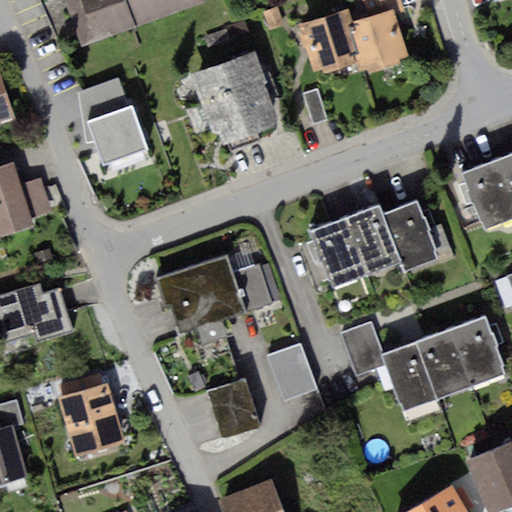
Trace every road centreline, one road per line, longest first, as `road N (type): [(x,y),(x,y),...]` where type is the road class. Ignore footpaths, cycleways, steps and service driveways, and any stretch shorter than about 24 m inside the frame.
road 1 (residential): [(489,111),(101,255)]
road 2 (residential): [(209,511),(101,255)]
road 3 (residential): [(101,255),(3,18)]
